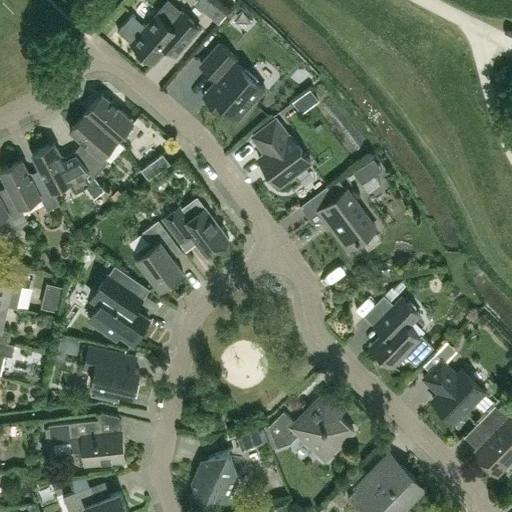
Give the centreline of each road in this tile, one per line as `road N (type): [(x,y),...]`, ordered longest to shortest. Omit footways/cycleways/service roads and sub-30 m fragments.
road 1 (residential): [(0,118),(54,89),(94,53),(194,133),(282,246)]
road 2 (residential): [(494,511),(318,331),(307,277),(282,246)]
road 3 (residential): [(165,511),(155,486),(196,310),(282,246)]
